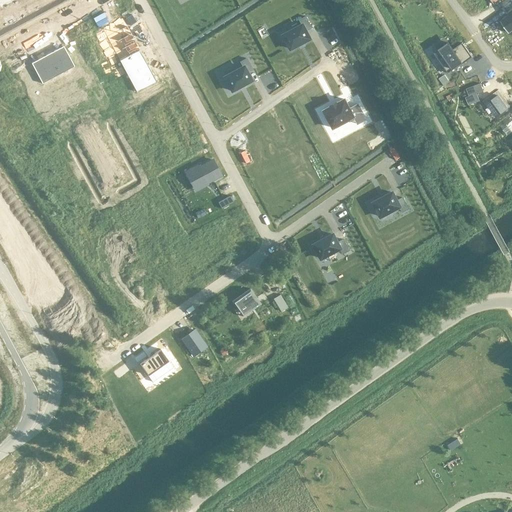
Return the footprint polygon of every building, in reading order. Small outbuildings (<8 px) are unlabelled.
[(509,15),(500,22),(508,32),(511,29),(511,8),(507,12),(509,15)] [(302,25),(283,35),(286,40),(284,41),(288,48),(290,47),(291,49),(298,45),(299,45),(302,43),(303,43),(310,39),(306,31),(307,30),(306,30),(311,27),(311,28),(312,28),(306,16),(299,20),(302,25)] [(123,18),(102,29),(107,36),(127,26),(123,18)] [(127,26),(107,36),(111,44),(131,34),(127,26)] [(131,34),(111,44),(115,52),(135,41),(131,34)] [(135,41),(115,52),(119,60),(140,49),(135,41)] [(453,49),(448,43),(433,53),(448,73),(460,65),(460,66),(472,57),(462,43),(453,49)] [(63,46),(55,50),(66,71),(74,66),(63,46)] [(140,49),(119,60),(124,68),(144,57),(140,49)] [(55,50),(47,55),(58,75),(66,71),(55,50)] [(47,55),(39,59),(50,79),(58,75),(47,55)] [(144,57),(124,68),(128,76),(148,65),(144,57)] [(243,67),(224,77),(227,82),(225,83),(229,90),(230,89),(232,91),(239,87),(240,87),(240,86),(243,85),(244,85),(244,84),(251,80),(247,72),(247,71),(251,69),(252,70),(252,69),(246,58),(240,62),(243,67)] [(39,59),(31,63),(42,83),(50,79),(39,59)] [(148,65),(128,76),(132,84),(152,73),(148,65)] [(152,73),(132,84),(136,92),(157,81),(152,73)] [(443,86),(449,82),(444,75),(439,79),(443,86)] [(497,95),(486,103),(493,114),(498,111),(500,114),(507,109),(497,95)] [(331,106),(324,110),(333,128),(354,117),(357,124),(366,119),(358,104),(350,108),(345,99),(337,103),(331,106)] [(155,110),(144,116),(147,121),(146,122),(153,135),(172,124),(170,120),(172,119),(168,112),(166,113),(165,112),(158,115),(155,110)] [(197,165),(185,172),(193,186),(205,180),(207,183),(221,175),(213,160),(198,168),(197,165)] [(375,205),(373,206),(377,213),(378,212),(381,217),(399,207),(402,212),(409,208),(403,197),(402,198),(398,201),(398,200),(397,200),(393,192),(385,196),(385,197),(381,199),(381,198),(381,199),(373,203),(375,205)] [(230,195),(218,202),(222,208),(233,202),(230,195)] [(315,247),(313,248),(317,255),(319,254),(321,258),(340,248),(343,254),(349,250),(343,239),(343,240),(339,243),(338,242),(333,234),(326,238),(325,238),(325,239),(322,240),(321,241),(314,245),(315,247)] [(250,288),(232,301),(240,313),(251,306),(253,309),(261,304),(250,288)] [(194,330),(182,339),(193,355),(201,350),(199,347),(204,343),(194,330)] [(160,349),(139,363),(148,376),(168,361),(160,349)]
